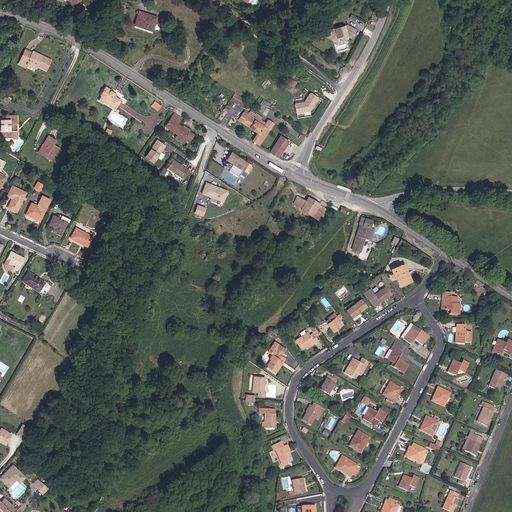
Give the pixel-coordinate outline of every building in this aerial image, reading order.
[(129,4),(122,2),(118,12),(124,14),(127,7),(128,7),(129,4)] [(155,18),(138,11),(133,24),(143,28),(144,26),(151,29),(155,18)] [(353,34),(355,30),(346,25),(340,27),(339,29),(338,28),(332,30),(328,38),(332,40),(334,35),(336,34),(337,38),(346,35),(347,33),(350,33),(353,34)] [(37,64),(47,69),(51,59),(42,54),(41,56),(38,54),(39,52),(33,49),(32,51),(26,48),(20,59),(27,62),(33,65),(34,63),(37,64)] [(101,97),(110,103),(112,100),(119,104),(122,100),(114,95),(115,92),(111,90),(112,90),(106,86),(101,95),(102,96),(101,97)] [(233,93),(245,101),(246,98),(235,91),(233,93)] [(320,98),(310,92),(305,101),(294,104),(296,114),(312,111),(320,98)] [(230,98),(242,105),(245,101),(233,93),(230,98)] [(157,109),(160,105),(155,99),(151,103),(157,109)] [(261,99),(258,104),(264,107),(267,103),(261,99)] [(258,104),(256,102),(252,109),(260,114),(264,107),(258,104)] [(172,131),(178,124),(185,114),(177,109),(162,131),(167,134),(170,130),(172,131)] [(252,115),(250,117),(243,112),(238,120),(239,120),(249,127),(254,120),(254,121),(257,117),(252,115)] [(0,137),(4,138),(4,140),(18,139),(18,131),(16,131),(16,126),(17,126),(17,116),(11,117),(11,118),(8,119),(8,117),(3,117),(3,123),(0,123),(0,137)] [(273,123),(268,119),(265,123),(263,126),(258,123),(253,129),(258,133),(253,142),(259,146),(260,145),(273,123)] [(254,120),(249,127),(253,129),(258,123),(254,121),(254,120)] [(189,132),(183,127),(178,124),(172,131),(177,135),(175,139),(182,144),(185,140),(188,143),(194,135),(189,132)] [(56,138),(50,134),(45,143),(44,142),(42,146),(44,147),(40,153),(51,159),(59,145),(54,142),(56,138)] [(279,138),(271,151),(279,156),(287,143),(279,138)] [(153,163),(165,145),(157,139),(145,157),(153,163)] [(245,170),(249,163),(233,153),(229,160),(235,164),(234,165),(230,163),(228,167),(232,169),(231,170),(240,177),(242,175),(247,178),(249,173),(245,170)] [(0,187),(10,165),(0,159),(0,187)] [(190,171),(174,160),(168,168),(185,179),(190,171)] [(35,188),(41,191),(44,184),(38,181),(35,188)] [(224,203),(229,190),(206,181),(201,194),(224,203)] [(26,194),(12,187),(7,197),(12,199),(8,208),(17,212),(26,194)] [(40,207),(33,203),(27,216),(35,220),(36,217),(42,220),(52,200),(44,196),(42,201),(43,202),(40,207)] [(301,210),(312,217),(315,213),(322,218),(328,209),(325,207),(328,204),(323,201),(320,205),(309,198),(306,202),(298,197),(294,203),(302,208),(301,210)] [(207,208),(198,204),(195,213),(204,216),(207,208)] [(61,219),(53,215),(49,224),(56,227),(54,231),(61,235),(67,222),(69,223),(71,219),(63,215),(61,219)] [(359,224),(353,249),(362,252),(367,234),(370,234),(372,227),(370,226),(372,219),(360,216),(358,224),(359,224)] [(93,237),(76,228),(71,237),(88,246),(93,237)] [(20,270),(25,259),(12,252),(6,265),(6,268),(8,269),(11,268),(13,264),(17,266),(16,268),(20,270)] [(398,276),(402,284),(412,279),(408,271),(406,271),(402,263),(393,267),(395,270),(398,276)] [(53,286),(30,274),(25,285),(45,295),(47,291),(50,293),(53,286)] [(370,304),(377,300),(378,302),(388,295),(383,287),(372,295),(367,288),(361,292),(370,304)] [(450,293),(440,292),(440,300),(441,301),(441,310),(448,311),(447,315),(458,315),(459,305),(449,304),(450,293)] [(353,319),(368,308),(363,301),(347,312),(353,319)] [(342,325),(340,322),(344,319),(338,312),(330,318),(332,320),(327,324),(333,332),(342,325)] [(403,339),(410,329),(413,325),(410,323),(400,337),(403,339)] [(413,325),(410,329),(415,334),(418,329),(413,325)] [(464,334),(464,326),(455,325),(455,330),(455,339),(462,340),(462,344),(469,345),(469,334),(464,334)] [(319,335),(313,326),(309,329),(312,334),(309,336),(307,333),(295,343),(301,351),(306,348),(313,342),(315,344),(318,342),(315,338),(319,335)] [(428,336),(418,329),(415,334),(410,329),(403,339),(409,344),(413,339),(422,345),(428,336)] [(511,341),(506,339),(504,343),(496,339),(490,351),(498,355),(501,349),(510,353),(511,348),(511,341)] [(408,351),(393,340),(390,347),(392,348),(390,351),(386,360),(389,362),(393,364),(391,367),(400,373),(406,364),(402,361),(408,351)] [(279,347),(276,344),(272,350),(278,354),(276,358),(272,355),(268,360),(270,362),(266,367),(276,374),(282,365),(280,363),(283,358),(281,356),(283,353),(277,350),(279,347)] [(352,360),(342,374),(350,379),(350,378),(355,381),(358,377),(359,377),(365,369),(364,369),(359,365),(352,360)] [(462,372),(467,363),(460,360),(459,363),(452,360),(449,368),(448,368),(446,372),(454,376),(457,370),(462,372)] [(359,365),(364,369),(367,365),(362,361),(359,365)] [(503,379),(505,375),(494,370),(486,387),(496,391),(501,379),(503,379)] [(328,394),(336,380),(327,374),(318,388),(328,394)] [(263,390),(264,376),(254,376),(253,391),(258,391),(258,395),(264,396),(265,390),(263,390)] [(393,401),(400,389),(388,382),(386,385),(387,386),(384,391),(383,390),(380,394),(393,401)] [(448,397),(450,394),(437,388),(431,400),(443,406),(445,403),(443,402),(446,396),(448,397)] [(364,396),(361,402),(368,406),(371,400),(364,396)] [(318,420),(324,408),(314,403),(312,406),(311,405),(303,419),(311,424),(314,418),(318,420)] [(482,425),(485,418),(487,419),(490,411),(489,411),(490,406),(483,403),(474,421),(482,425)] [(262,406),(261,411),(266,411),(265,419),(262,419),(262,426),(275,427),(275,412),(273,412),(273,406),(262,406)] [(380,423),(386,414),(376,408),(374,411),(368,407),(362,418),(370,423),(372,418),(380,423)] [(425,415),(419,429),(432,434),(433,430),(432,429),(434,424),(436,425),(438,421),(437,421),(433,419),(425,415)] [(26,437),(30,430),(23,425),(18,433),(26,437)] [(7,443),(12,434),(4,430),(3,432),(1,430),(0,432),(0,440),(2,440),(7,443)] [(361,453),(369,438),(356,431),(348,445),(361,453)] [(467,431),(464,437),(467,439),(462,449),(473,455),(478,444),(476,443),(479,437),(467,431)] [(286,453),(287,452),(284,444),(282,445),(280,441),(278,441),(271,445),(274,450),(276,450),(282,465),(290,461),(286,453)] [(423,452),(425,448),(412,443),(411,446),(407,455),(419,461),(421,457),(419,456),(421,451),(423,452)] [(344,462),(346,460),(341,457),(334,469),(350,478),(352,474),(355,476),(358,470),(355,468),(357,466),(352,463),(351,465),(344,462)] [(404,465),(394,461),(391,470),(400,474),(404,465)] [(462,481),(468,467),(458,462),(451,477),(457,480),(456,482),(462,485),(463,482),(462,481)] [(27,477),(13,464),(0,477),(0,478),(10,488),(17,480),(20,484),(27,477)] [(413,488),(418,478),(411,474),(409,479),(403,476),(399,484),(398,483),(396,487),(405,491),(408,485),(413,488)] [(306,492),(303,478),(292,480),(295,491),(290,491),(291,495),(306,492)] [(38,479),(33,483),(43,495),(50,488),(45,484),(38,479)] [(451,506),(452,503),(453,503),(456,498),(454,497),(456,494),(448,491),(440,507),(450,511),(452,507),(451,506)] [(386,499),(380,511),(392,511),(394,508),(397,509),(399,505),(386,499)] [(0,511),(3,511),(6,509),(8,511),(12,508),(5,501),(1,505),(0,504),(0,511)]
